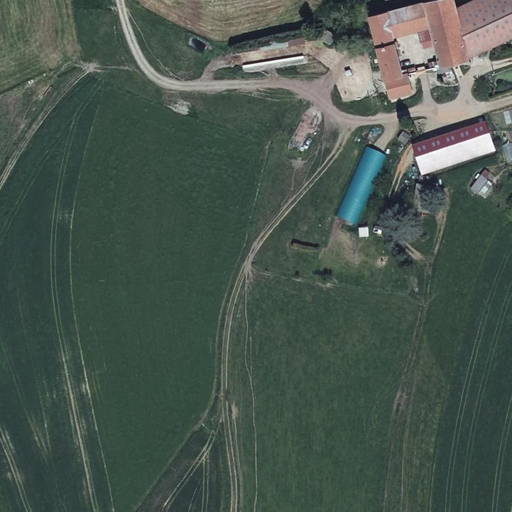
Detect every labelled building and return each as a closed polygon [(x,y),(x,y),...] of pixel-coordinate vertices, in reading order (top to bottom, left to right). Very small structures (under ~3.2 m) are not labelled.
[(468,57),(455,5),(453,0),(430,0),(425,1),(431,23),(441,64),(468,57)] [(511,0),(466,0),(455,5),(468,57),(511,36),(511,0)] [(393,32),(431,23),(425,1),(388,11),(393,32)] [(393,32),(388,11),(370,16),(386,77),(403,73),(393,32)] [(483,123),(412,147),(422,175),(493,150),(483,123)]
